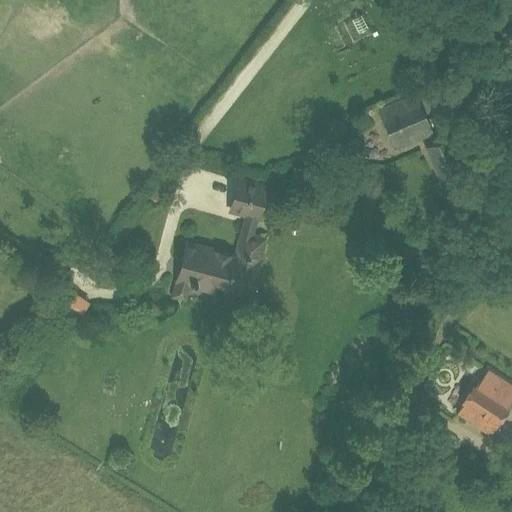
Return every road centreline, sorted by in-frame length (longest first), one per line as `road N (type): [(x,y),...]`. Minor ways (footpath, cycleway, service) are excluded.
road 1 (unclassified): [(63,278),(96,295),(143,285),(155,270),(194,138),(305,0)]
road 2 (track): [(511,228),(447,306),(393,418)]
